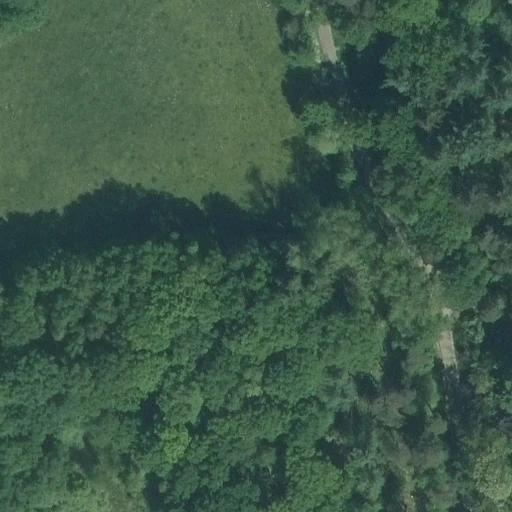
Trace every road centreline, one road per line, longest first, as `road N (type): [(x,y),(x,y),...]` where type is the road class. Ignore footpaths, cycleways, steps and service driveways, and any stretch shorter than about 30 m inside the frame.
road 1 (unclassified): [(439,302),(356,145),(318,0)]
road 2 (unclassified): [(473,511),(439,302)]
